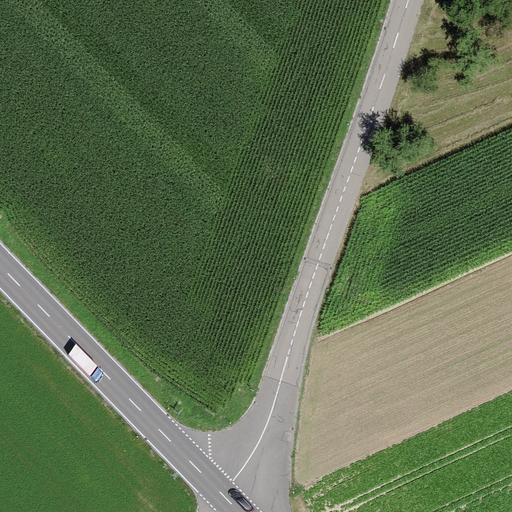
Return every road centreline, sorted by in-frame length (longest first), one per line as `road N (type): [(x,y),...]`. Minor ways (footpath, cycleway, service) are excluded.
road 1 (tertiary): [(407,0),(259,434),(220,494)]
road 2 (primary): [(220,494),(0,267)]
